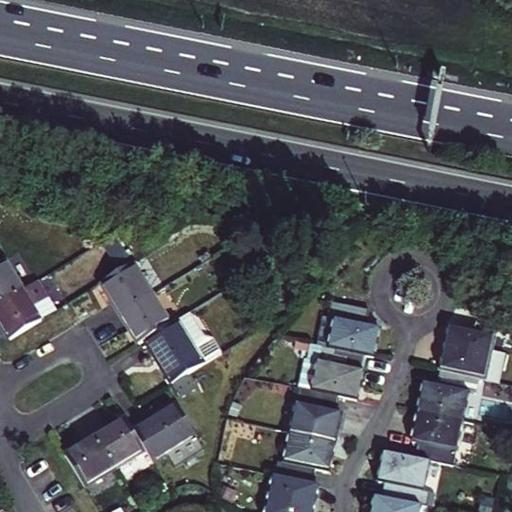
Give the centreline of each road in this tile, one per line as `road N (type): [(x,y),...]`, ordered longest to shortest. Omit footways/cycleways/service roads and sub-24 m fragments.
road 1 (trunk): [(0,101),(511,205)]
road 2 (trunk): [(511,135),(128,61)]
road 3 (trunk): [(511,120),(128,61)]
road 4 (residential): [(0,442),(103,381),(77,337),(0,382)]
road 5 (residential): [(345,511),(348,472),(402,364),(414,289)]
road 6 (trunk): [(128,61),(0,37)]
